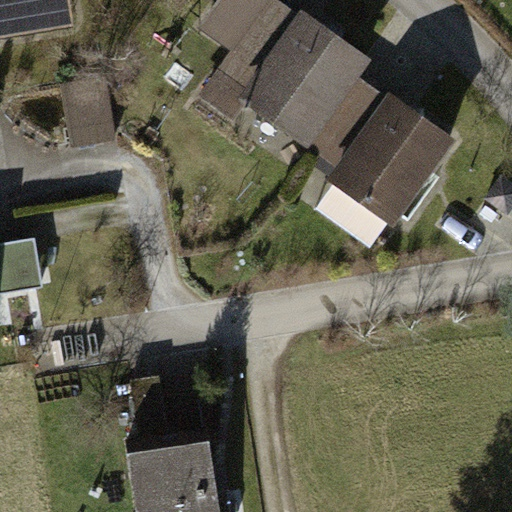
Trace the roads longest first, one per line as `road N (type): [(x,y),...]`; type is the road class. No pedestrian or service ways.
road 1 (residential): [(511,270),(173,331),(136,171),(4,183)]
road 2 (residential): [(424,0),(483,52),(511,91)]
